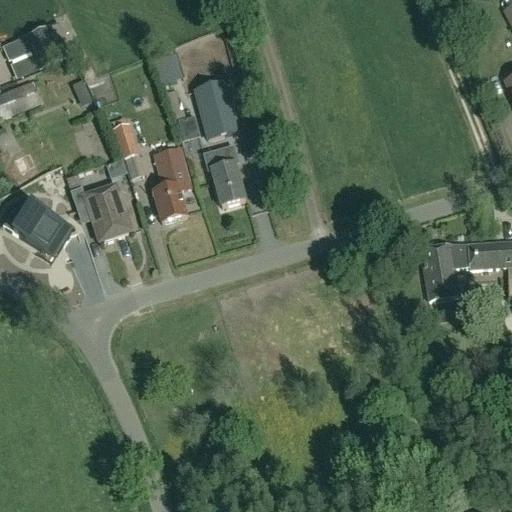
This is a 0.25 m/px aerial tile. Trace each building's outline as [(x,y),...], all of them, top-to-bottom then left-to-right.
[(511,11),(503,16),(511,33),(511,11)] [(477,19),(456,27),(465,48),(485,40),(477,19)] [(66,63),(52,30),(24,43),(39,75),(66,63)] [(32,87),(0,99),(0,121),(1,125),(40,109),(32,87)] [(76,99),(87,94),(83,87),(73,91),(76,99)] [(209,92),(194,96),(201,120),(207,144),(223,140),(238,136),(232,112),(225,87),(209,92)] [(165,107),(168,120),(180,117),(177,104),(165,107)] [(180,142),(196,138),(191,118),(175,122),(180,142)] [(133,144),(128,129),(121,131),(113,133),(118,149),(122,164),(130,162),(138,159),(133,144)] [(195,144),(183,147),(188,164),(199,161),(195,144)] [(238,167),(233,150),(203,158),(207,175),(211,174),(222,212),(246,205),(235,168),(238,167)] [(158,194),(153,196),(157,212),(162,228),(174,224),(187,221),(184,209),(181,196),(186,195),(191,194),(185,174),(180,154),(167,157),(154,160),(159,177),(163,193),(158,194)] [(13,162),(19,175),(29,171),(28,167),(33,165),(29,155),(13,162)] [(130,185),(144,181),(138,161),(124,165),(130,185)] [(66,184),(70,198),(82,195),(78,180),(66,184)] [(121,191),(89,202),(103,244),(135,234),(121,191)] [(21,203),(3,232),(45,259),(48,254),(56,259),(70,239),(61,233),(64,230),(42,216),(44,212),(35,205),(32,210),(21,203)] [(255,221),(257,238),(270,236),(267,219),(255,221)] [(420,254),(429,306),(460,301),(456,278),(469,276),(511,272),(511,245),(467,249),(467,251),(451,249),(420,254)]
